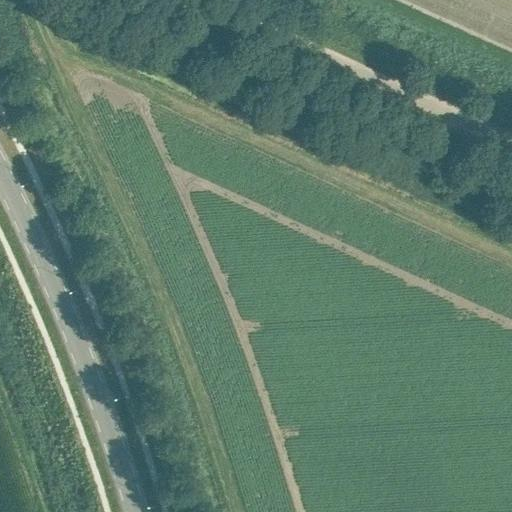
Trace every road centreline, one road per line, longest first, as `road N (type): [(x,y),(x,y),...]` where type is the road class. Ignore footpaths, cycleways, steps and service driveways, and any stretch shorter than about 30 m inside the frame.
road 1 (unclassified): [(171,0),(511,157)]
road 2 (secondary): [(131,511),(72,335),(0,176)]
